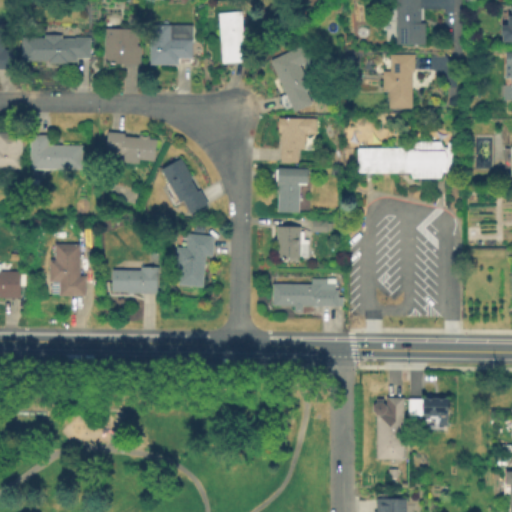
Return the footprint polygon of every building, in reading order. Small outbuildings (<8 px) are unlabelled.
[(423,47),(393,47),(393,0),(417,0),(417,24),(423,24),(423,47)] [(511,45),(497,45),(497,27),(504,27),(504,17),(508,17),(508,7),(511,7),(511,45)] [(219,65),(214,14),(239,12),(244,63),(219,65)] [(0,27),(0,19),(0,18),(0,67),(8,68),(8,48),(0,48),(0,27)] [(138,65),(101,64),(102,21),(113,22),(113,30),(139,31),(138,65)] [(188,61),(164,60),(164,67),(147,67),(148,26),(189,27),(188,61)] [(88,59),(73,59),(73,65),(19,63),(20,39),(41,40),(41,35),(59,36),(59,41),(72,41),(72,37),(88,38),(88,59)] [(292,114),(268,62),(300,46),(308,63),(298,68),(308,90),(304,92),(310,106),(292,114)] [(511,104),(499,104),(499,87),(503,86),(502,75),(508,74),(507,53),(511,53),(511,104)] [(409,111),(387,111),(386,93),(380,93),(379,73),(387,73),(387,56),(412,56),(413,74),(408,74),(409,111)] [(278,164),(279,134),(275,134),(275,119),(315,119),(315,135),(303,135),(303,150),(296,150),(296,164),(278,164)] [(153,163),(137,161),(136,166),(115,163),(116,154),(102,152),(105,132),(122,134),(122,139),(136,141),(137,135),(148,136),(147,141),(155,142),(153,163)] [(17,170),(0,170),(0,134),(20,134),(20,159),(17,159),(17,170)] [(80,172),(27,171),(27,136),(47,136),(47,147),(80,147),(80,172)] [(354,174),(354,150),(406,149),(406,142),(439,142),(439,148),(443,148),(443,143),(451,143),(451,173),(440,173),(440,179),(416,180),(416,188),(406,189),(406,185),(402,185),(402,181),(395,181),(395,174),(366,174),(354,174)] [(511,180),(507,180),(507,170),(502,170),(502,149),(511,149),(511,180)] [(188,215),(181,202),(176,204),(158,171),(176,161),(194,193),(198,191),(205,205),(188,215)] [(296,214),(274,214),(275,169),(305,170),(305,190),(296,190),(296,214)] [(310,233),(310,221),(326,222),(326,234),(310,233)] [(274,262),(274,227),(297,227),(297,263),(274,262)] [(200,289),(175,287),(176,270),(171,270),(172,247),(183,248),(184,235),(211,237),(210,258),(202,257),(200,289)] [(83,298),(57,298),(57,283),(47,283),(47,262),(53,262),(53,245),(58,245),(58,239),(71,239),(71,245),(77,245),(77,277),(83,277),(83,298)] [(20,260),(11,260),(11,252),(21,253),(20,260)] [(154,296),(109,295),(109,272),(138,272),(138,266),(154,266),(154,296)] [(0,272),(18,273),(17,300),(0,300),(0,272)] [(340,307),(300,308),(300,314),(291,314),(291,307),(268,307),(268,285),(309,284),(309,278),(324,278),(324,284),(331,284),(331,292),(335,292),(335,298),(340,298),(340,307)] [(402,460),(373,460),(373,414),(384,414),(384,398),(402,398),(402,460)] [(445,428),(420,427),(420,419),(406,419),(406,398),(445,399),(445,428)] [(394,470),(394,479),(385,479),(385,470),(394,470)] [(511,511),(506,511),(506,485),(501,485),(501,472),(511,472),(511,511)] [(403,511),(372,511),(372,500),(403,500),(403,511)]
